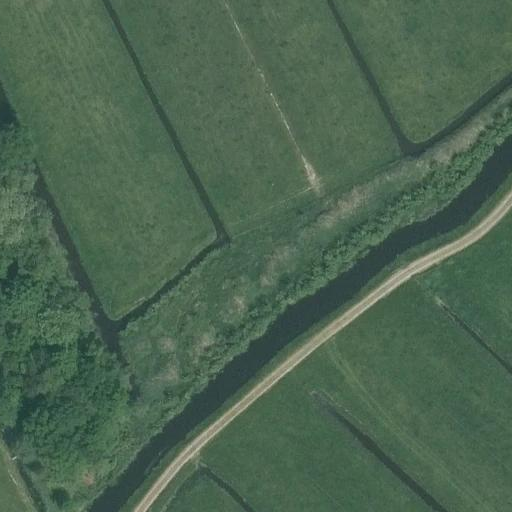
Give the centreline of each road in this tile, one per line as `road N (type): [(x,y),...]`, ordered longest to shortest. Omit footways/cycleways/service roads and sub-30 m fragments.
road 1 (track): [(150,511),(251,399),(382,295)]
road 2 (track): [(511,201),(476,237),(382,295)]
